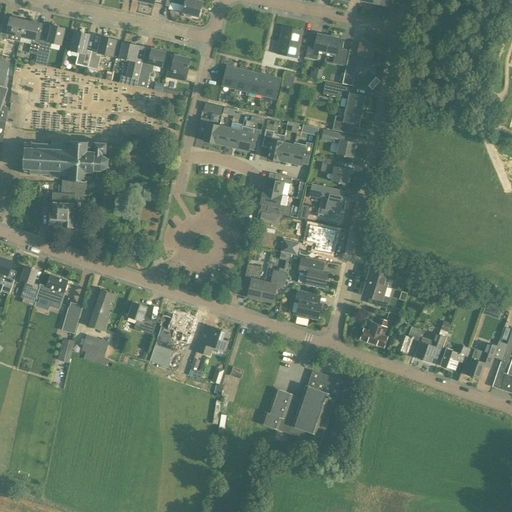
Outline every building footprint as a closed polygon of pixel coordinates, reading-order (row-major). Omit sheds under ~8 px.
[(170,2),(184,6),(182,14),(198,18),(201,2),(192,0),(162,0),(162,5),(169,7),(170,2)] [(25,21),(10,17),(5,16),(3,25),(0,37),(20,42),(21,37),(25,21)] [(21,37),(32,40),(29,53),(31,53),(29,62),(36,63),(41,38),(42,35),(37,33),(39,24),(25,21),(21,37)] [(49,54),(51,43),(61,45),(65,29),(51,26),(48,39),(41,38),(36,63),(41,65),(43,52),(49,54)] [(284,32),(282,41),(298,44),(299,38),(302,38),(303,31),(283,27),(282,31),(284,32)] [(91,51),(86,50),(89,35),(75,32),(70,50),(78,52),(76,64),(88,67),(91,51)] [(317,60),(318,54),(326,56),(330,37),(317,34),(315,43),(308,42),(305,57),(317,60)] [(92,49),(91,51),(88,67),(98,69),(101,54),(113,56),(117,41),(101,37),(98,50),(92,49)] [(348,51),(341,49),(343,40),(330,37),(326,56),(334,57),(333,63),(345,66),(348,51)] [(298,44),(282,41),(280,40),(279,45),(281,45),(279,55),(277,54),(276,55),(278,55),(294,58),(297,59),(297,58),(295,58),(296,51),(299,52),(300,45),(298,44)] [(142,59),(136,58),(138,46),(123,43),(120,58),(129,60),(126,77),(132,79),(131,85),(136,86),(142,59)] [(360,43),(357,55),(349,53),(342,84),(352,86),(356,67),(367,69),(367,66),(370,66),(375,46),(360,43)] [(152,73),(154,65),(162,67),(166,51),(152,48),(149,60),(143,59),(137,86),(147,88),(150,73),(152,73)] [(169,67),(167,77),(173,79),(185,81),(190,59),(175,55),(172,68),(169,67)] [(0,76),(6,78),(9,63),(0,60),(0,76)] [(236,87),(239,72),(240,69),(235,68),(235,71),(226,68),(226,66),(221,86),(222,84),(229,86),(228,88),(235,90),(236,87)] [(309,77),(320,79),(322,70),(315,69),(314,71),(311,70),(309,77)] [(249,91),(253,75),(253,73),(249,72),(248,74),(239,72),(236,87),(242,89),(242,91),(248,93),(249,91)] [(263,94),(267,79),(268,76),(262,75),(262,77),(253,75),(249,91),(258,93),(258,95),(263,97),(263,94)] [(276,81),(267,79),(263,94),(270,96),(269,98),(276,100),(281,80),(277,78),(276,81)] [(323,94),(348,99),(346,108),(362,111),(365,96),(349,93),(350,88),(325,82),(323,94)] [(0,154),(7,108),(3,106),(8,88),(0,85),(0,154)] [(209,105),(207,114),(221,117),(223,109),(209,105)] [(346,108),(344,118),(335,116),(332,130),(345,132),(347,123),(359,126),(362,111),(346,108)] [(204,141),(215,144),(219,126),(208,123),(204,141)] [(303,125),(301,132),(317,136),(319,128),(303,125)] [(219,126),(215,144),(226,146),(230,128),(219,126)] [(241,131),(237,149),(249,151),(249,150),(251,141),(259,143),(261,130),(242,126),(241,131)] [(241,131),(230,128),(226,146),(237,149),(241,131)] [(279,161),(283,142),(272,139),(274,131),(266,129),(262,147),(269,148),(267,158),(279,161)] [(321,139),(339,144),(337,154),(352,158),(355,143),(344,140),(345,134),(323,129),(321,139)] [(31,141),(31,143),(24,143),(23,144),(23,147),(24,149),(23,168),(21,170),(21,172),(23,174),(29,174),(29,175),(30,175),(30,174),(39,175),(39,176),(41,176),(41,175),(49,175),(49,178),(60,179),(60,176),(62,176),(62,189),(87,191),(87,180),(92,181),(92,182),(104,183),(105,173),(102,173),(102,170),(108,168),(109,169),(110,168),(108,167),(109,160),(110,159),(109,159),(108,159),(106,157),(107,143),(95,143),(95,144),(88,143),(89,142),(88,141),(87,142),(72,141),(71,140),(70,141),(71,142),(71,146),(62,145),(62,142),(52,142),(51,144),(43,144),(43,142),(41,142),(41,144),(32,143),(32,141),(31,141)] [(290,163),(295,143),(294,142),(294,145),(283,142),(279,161),(279,160),(290,163)] [(295,143),(290,163),(301,166),(302,164),(304,155),(310,156),(313,144),(306,142),(305,145),(295,143)] [(321,171),(333,173),(331,182),(346,185),(350,170),(338,167),(339,161),(317,156),(317,160),(322,162),(321,171)] [(263,191),(282,195),(282,194),(284,183),(290,184),(292,178),(275,174),(274,180),(268,179),(266,178),(264,190),(263,190),(263,191)] [(322,199),(321,202),(319,214),(332,217),(333,211),(340,213),(344,197),(337,196),(339,190),(311,184),(309,196),(322,199)] [(280,205),(282,195),(263,191),(260,203),(262,204),(268,205),(267,211),(290,216),(292,208),(283,206),(283,208),(279,207),(280,205)] [(54,193),(53,203),(53,209),(50,209),(49,224),(63,225),(63,228),(78,229),(79,216),(75,215),(76,209),(74,209),(75,194),(54,193)] [(511,202),(508,201),(491,258),(501,261),(498,271),(511,274),(511,202)] [(303,205),(300,218),(307,219),(310,206),(303,205)] [(309,225),(305,241),(315,243),(314,250),(330,254),(332,243),(334,244),(334,241),(336,231),(309,225)] [(281,251),(297,255),(300,243),(283,239),(281,251)] [(0,283),(3,285),(5,278),(11,262),(0,258),(0,283)] [(306,284),(324,288),(328,272),(322,271),(324,264),(301,260),(299,272),(304,273),(303,275),(308,276),(306,284)] [(379,263),(377,269),(371,268),(367,282),(386,287),(389,278),(395,280),(398,269),(379,263)] [(244,280),(251,282),(247,297),(260,300),(264,282),(259,280),(261,267),(248,264),(244,280)] [(38,299),(40,292),(42,286),(32,283),(36,270),(24,266),(19,281),(24,282),(20,297),(22,298),(21,302),(33,306),(36,298),(38,299)] [(273,269),(270,283),(264,282),(260,300),(273,303),(277,288),(283,289),(287,272),(273,269)] [(49,275),(45,287),(42,286),(40,292),(38,298),(50,302),(49,306),(59,310),(64,293),(63,293),(67,281),(49,275)] [(3,285),(1,291),(9,294),(13,280),(5,278),(3,285)] [(390,297),(384,296),(386,287),(367,282),(363,295),(374,298),(372,304),(387,308),(390,297)] [(116,294),(99,288),(86,324),(103,330),(116,294)] [(295,302),(299,303),(297,315),(318,320),(321,304),(320,304),(321,295),(297,290),(295,302)] [(157,322),(143,317),(147,307),(133,302),(128,317),(137,320),(134,329),(152,335),(157,322)] [(386,319),(398,323),(400,315),(389,312),(386,319)] [(79,318),(67,314),(63,330),(74,333),(79,318)] [(188,344),(191,335),(196,322),(173,314),(171,318),(163,315),(160,325),(162,326),(150,361),(173,369),(182,342),(188,344)] [(387,337),(384,336),(387,327),(385,326),(387,321),(380,318),(378,323),(371,320),(367,330),(364,329),(361,339),(383,347),(387,337)] [(441,330),(448,333),(452,323),(444,320),(441,330)] [(408,354),(413,340),(418,341),(422,330),(411,326),(408,336),(400,333),(395,349),(408,354)] [(210,356),(213,347),(224,350),(230,333),(213,327),(212,330),(204,327),(196,352),(210,356)] [(511,331),(493,387),(511,393),(511,360),(507,374),(505,374),(502,382),(501,381),(507,364),(508,365),(511,352),(511,331)] [(435,333),(430,346),(421,342),(416,356),(431,362),(433,357),(439,359),(447,337),(435,333)] [(81,350),(104,358),(109,342),(87,334),(81,350)] [(58,360),(69,363),(75,341),(64,338),(58,360)] [(455,370),(458,361),(464,363),(469,348),(459,345),(456,353),(447,350),(441,365),(455,370)] [(467,374),(480,379),(484,367),(490,369),(495,355),(482,351),(478,361),(472,359),(467,374)] [(194,358),(189,375),(200,378),(202,372),(197,370),(200,360),(194,358)] [(233,366),(230,375),(240,379),(244,370),(233,366)] [(343,381),(312,371),(307,386),(306,386),(299,405),(290,402),(292,395),(276,389),(268,412),(265,412),(261,423),(321,444),(343,381)] [(221,383),(222,376),(214,375),(213,382),(221,383)] [(157,377),(155,383),(171,390),(173,384),(157,377)]
